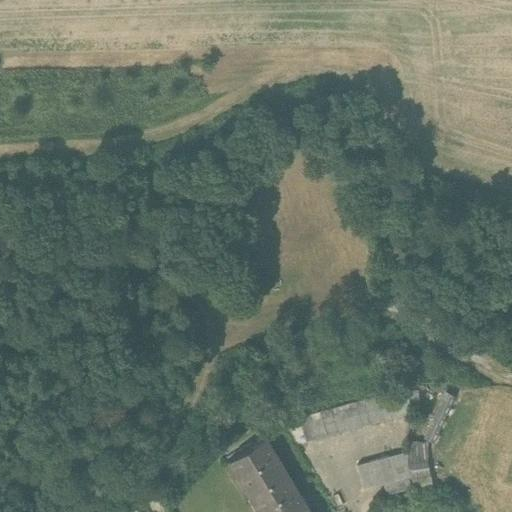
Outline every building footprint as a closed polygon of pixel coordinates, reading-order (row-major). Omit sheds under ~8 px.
[(444,387),(421,438),(432,443),(455,392),(444,387)] [(407,388),(299,416),(305,441),(406,414),(407,388)] [(308,511),(305,505),(306,505),(300,496),(299,496),(269,447),(270,446),(265,437),(228,460),(228,461),(233,458),(241,473),(237,475),(248,493),(252,490),(261,505),(257,508),(259,511),(308,511)] [(426,442),(407,441),(405,453),(404,465),(407,477),(410,488),(431,486),(427,462),(426,442)] [(405,453),(355,465),(361,488),(381,483),(407,477),(404,465),(405,453)] [(407,477),(381,483),(384,494),(410,488),(407,477)]
